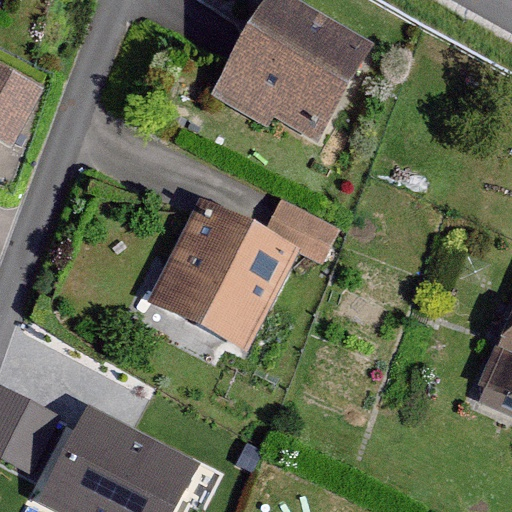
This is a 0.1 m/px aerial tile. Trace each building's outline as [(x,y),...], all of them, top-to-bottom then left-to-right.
[(375,57),(278,4),(235,82),(282,108),(290,125),(327,146),(375,57)] [(46,99),(15,83),(0,111),(0,149),(16,157),(46,99)] [(299,264),(213,219),(163,317),(249,362),(299,264)] [(511,370),(497,408),(511,414),(511,370)] [(0,460),(0,475),(38,496),(74,429),(31,405),(0,460)] [(54,511),(188,511),(208,477),(107,419),(54,511)]
